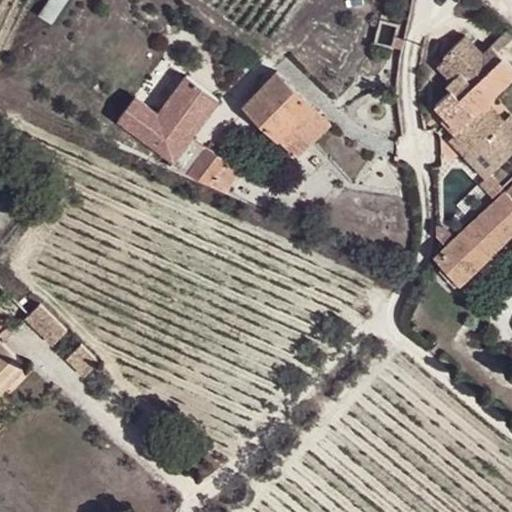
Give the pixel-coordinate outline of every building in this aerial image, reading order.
[(52,24),(69,0),(50,0),(40,16),(52,24)] [(401,15),(381,11),(376,35),(395,39),(401,15)] [(477,147),(468,156),(487,176),(511,153),(511,135),(502,125),(491,112),(491,103),(492,98),(511,78),(511,66),(494,47),(485,54),(469,36),(446,58),(447,60),(454,67),(446,75),(457,88),(454,91),(453,91),(445,98),(455,110),(445,121),(457,135),(462,131),(477,147)] [(439,67),(446,75),(454,67),(447,60),(439,67)] [(281,73),(278,71),(245,104),(282,140),(314,106),(281,73)] [(507,120),(491,103),(491,112),(502,125),(507,120)] [(231,161),(206,145),(166,121),(164,125),(158,121),(152,118),(155,114),(140,106),(126,129),(151,145),(147,154),(216,185),(231,161)] [(331,124),(314,106),(282,140),(300,156),(331,124)] [(511,115),(507,120),(502,125),(511,135),(511,115)] [(453,139),(468,156),(477,147),(462,131),(457,135),(453,139)] [(228,191),(243,168),(231,161),(216,185),(228,191)] [(446,267),(461,283),(511,234),(511,185),(437,256),(446,267)] [(457,287),(461,283),(446,267),(442,270),(457,287)] [(11,272),(0,283),(20,302),(30,291),(11,272)] [(39,321),(50,309),(30,291),(20,302),(39,321)] [(0,396),(4,392),(28,366),(0,338),(0,396)] [(0,396),(0,409),(11,399),(4,392),(0,396)]
